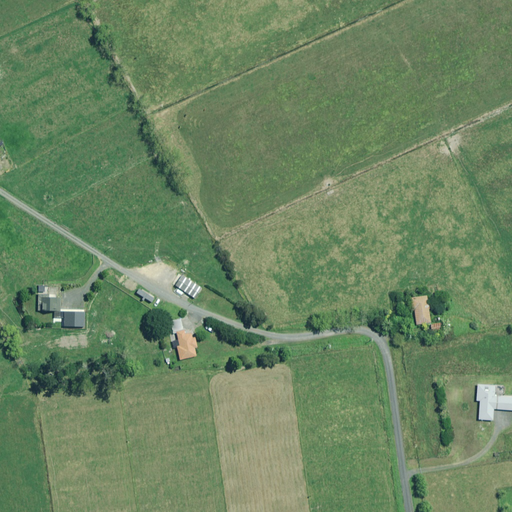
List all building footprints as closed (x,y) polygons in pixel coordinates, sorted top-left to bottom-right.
[(201,288),(188,280),(182,290),(195,298),(201,288)] [(38,311),(54,311),(54,319),(70,319),(70,314),(60,314),(60,312),(60,307),(63,307),(63,301),(61,301),(61,298),(55,298),(55,295),(39,294),(38,311)] [(430,323),(426,296),(412,298),(416,325),(430,323)] [(185,335),(184,331),(181,319),(169,321),(173,339),(172,340),(174,347),(177,347),(180,360),(196,356),(194,348),(197,347),(195,338),(192,338),(191,333),(185,335)] [(442,331),(442,323),(431,324),(431,331),(442,331)] [(495,386),(478,385),(477,401),(480,401),(478,419),(493,420),(493,409),(511,410),(511,397),(494,396),(495,386)]
